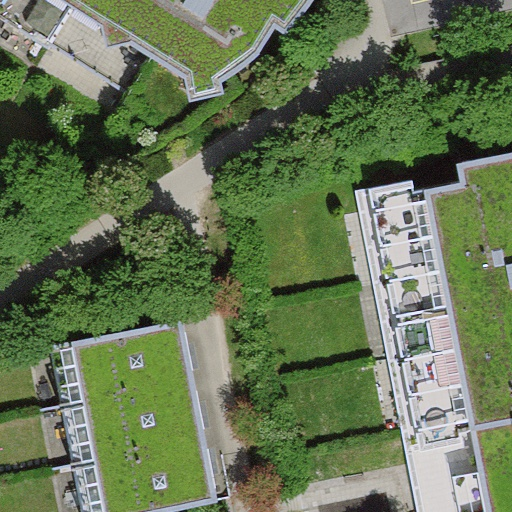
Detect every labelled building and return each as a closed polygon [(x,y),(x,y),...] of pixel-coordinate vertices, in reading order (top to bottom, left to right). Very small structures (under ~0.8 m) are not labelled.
[(100,0),(46,0),(85,24),(100,0)] [(305,0),(100,0),(85,24),(229,118),(305,0)] [(385,208),(429,439),(511,423),(511,167),(473,175),(476,191),(385,208)] [(58,356),(69,415),(210,388),(199,330),(58,356)] [(80,474),(221,447),(210,388),(69,415),(80,474)] [(511,511),(511,423),(429,439),(442,511),(511,511)] [(86,511),(196,511),(232,505),(221,447),(80,474),(86,511)]
